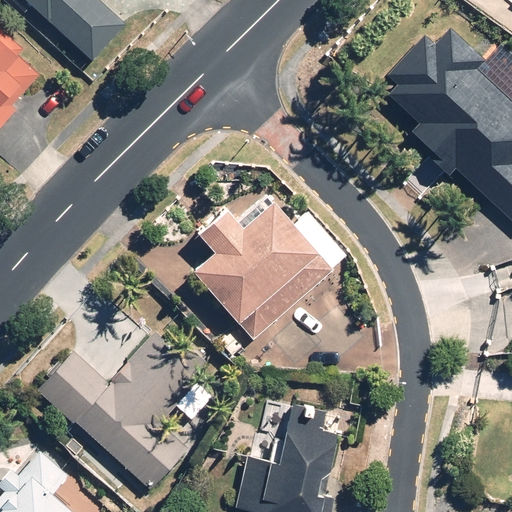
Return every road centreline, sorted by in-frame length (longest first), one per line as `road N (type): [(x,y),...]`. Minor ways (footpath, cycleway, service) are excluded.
road 1 (residential): [(210,69),(361,213),(392,258),(411,327),(414,378),(403,511)]
road 2 (residential): [(210,69),(0,300)]
